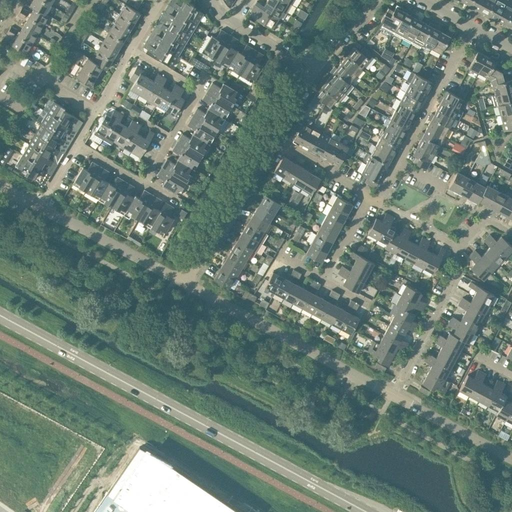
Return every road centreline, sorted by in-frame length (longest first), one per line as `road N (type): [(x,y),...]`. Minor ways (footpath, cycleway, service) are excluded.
road 1 (tertiary): [(364,511),(0,317)]
road 2 (residential): [(511,461),(181,281)]
road 3 (residential): [(143,184),(198,91),(130,50)]
road 4 (residential): [(181,281),(271,138)]
road 5 (residential): [(181,281),(39,207)]
road 6 (residential): [(397,163),(472,25)]
road 7 (residential): [(401,380),(457,271),(456,246)]
